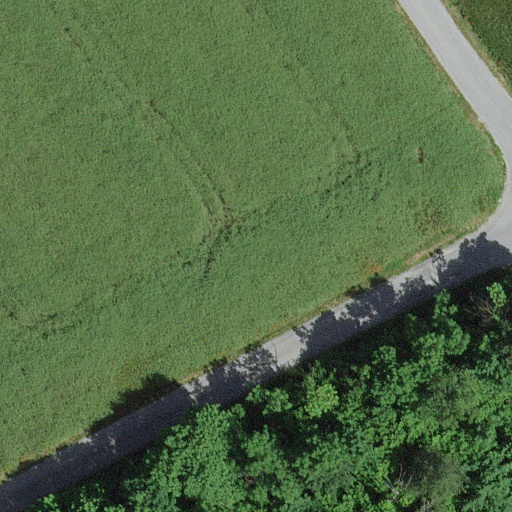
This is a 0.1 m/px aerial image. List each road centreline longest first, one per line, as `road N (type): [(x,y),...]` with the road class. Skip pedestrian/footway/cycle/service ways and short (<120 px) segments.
road 1 (unclassified): [(0,504),(511,238)]
road 2 (track): [(511,132),(419,0)]
